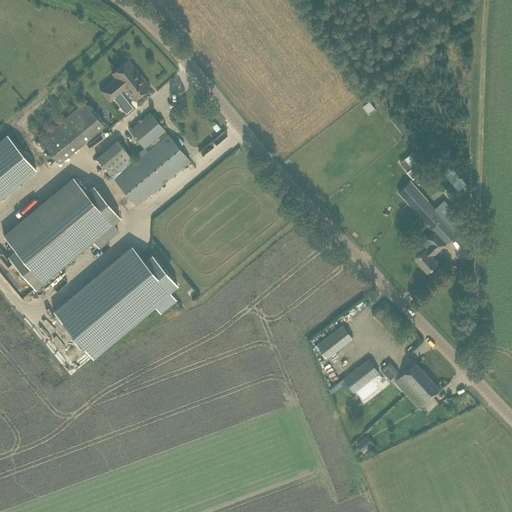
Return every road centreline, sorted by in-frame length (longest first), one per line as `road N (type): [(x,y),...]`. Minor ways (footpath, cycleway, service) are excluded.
road 1 (tertiary): [(511,418),(120,0)]
road 2 (track): [(486,0),(477,383)]
